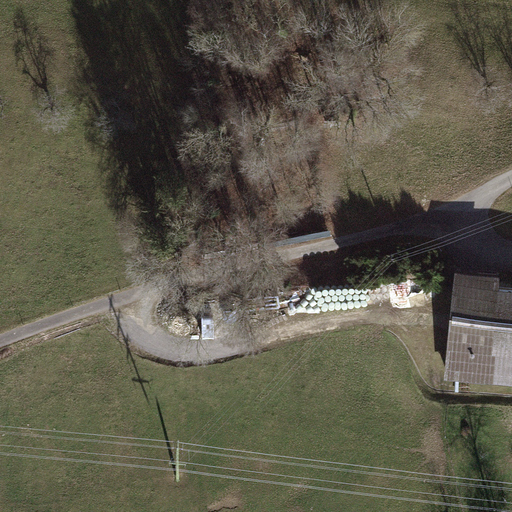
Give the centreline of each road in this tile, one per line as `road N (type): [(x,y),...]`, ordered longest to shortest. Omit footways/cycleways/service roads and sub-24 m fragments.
road 1 (unclassified): [(511,179),(402,229),(141,287),(0,339)]
road 2 (track): [(141,287),(174,331),(371,303)]
